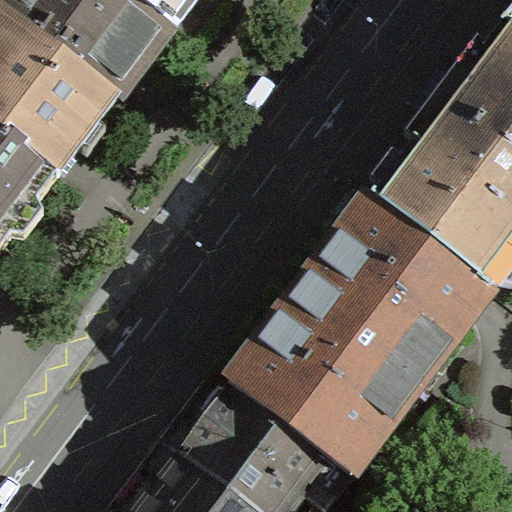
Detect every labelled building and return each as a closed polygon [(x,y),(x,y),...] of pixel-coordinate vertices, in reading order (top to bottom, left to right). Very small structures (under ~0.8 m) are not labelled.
[(165,41),(156,34),(165,22),(135,0),(0,0),(0,13),(109,96),(117,85),(126,92),(145,67),(165,41)] [(135,0),(165,22),(171,27),(191,0),(135,0)] [(96,126),(115,101),(109,96),(0,13),(0,131),(58,176),(77,151),(87,159),(96,147),(106,134),(96,126)] [(429,123),(371,199),(490,291),(511,261),(511,30),(504,24),(429,123)] [(43,217),(37,204),(58,176),(0,131),(0,253),(10,239),(25,241),(35,227),(43,217)] [(229,386),(351,479),(492,293),(490,291),(371,199),(304,287),(229,386)] [(197,429),(178,454),(254,511),(294,511),(305,499),(321,511),(325,511),(351,479),(229,386),(228,388),(227,390),(224,391),(221,391),(219,389),(201,411),(203,411),(205,413),(206,415),(205,418),(197,429)] [(125,511),(254,511),(178,454),(153,487),(150,491),(143,487),(125,511)]
